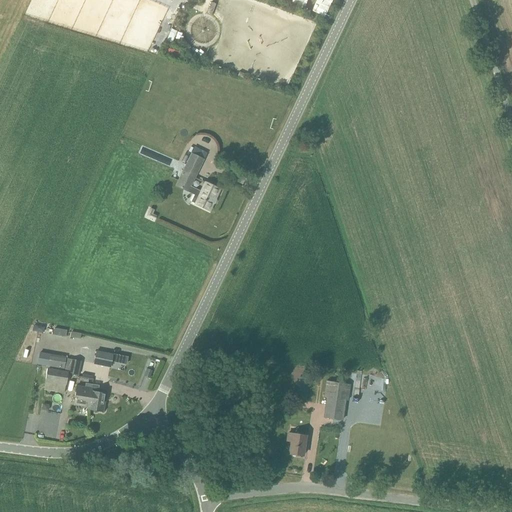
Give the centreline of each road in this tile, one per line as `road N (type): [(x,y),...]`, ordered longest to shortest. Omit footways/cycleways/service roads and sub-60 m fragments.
road 1 (tertiary): [(350,0),(153,412)]
road 2 (unclassified): [(501,511),(322,487),(206,501)]
road 3 (tertiary): [(153,412),(87,453),(0,446)]
road 4 (unclassified): [(511,123),(471,0)]
